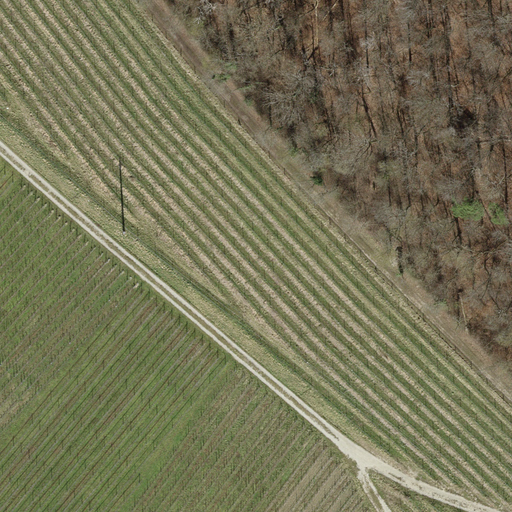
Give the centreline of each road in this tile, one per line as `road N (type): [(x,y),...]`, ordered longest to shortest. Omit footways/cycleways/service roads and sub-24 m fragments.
road 1 (track): [(148,0),(328,243),(511,394)]
road 2 (track): [(0,137),(345,447)]
road 3 (track): [(486,511),(400,481),(345,447)]
